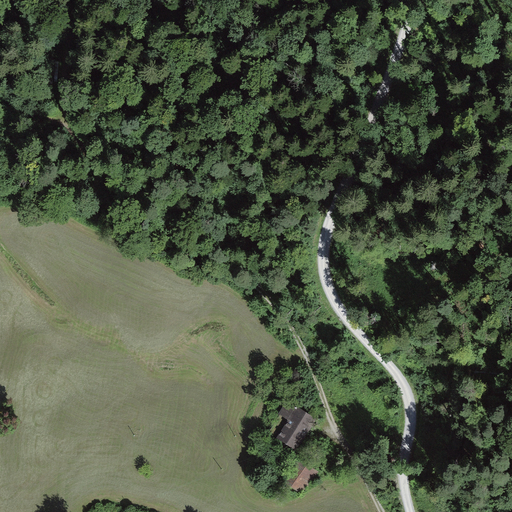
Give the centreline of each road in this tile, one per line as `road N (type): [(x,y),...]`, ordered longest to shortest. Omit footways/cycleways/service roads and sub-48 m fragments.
road 1 (track): [(0,98),(76,134),(139,205),(250,279),(301,335),(335,430),(382,511)]
road 2 (track): [(409,511),(402,464),(410,398),(331,301),(324,275),(335,214),(415,0)]
road 3 (track): [(76,134),(65,95),(70,0)]
